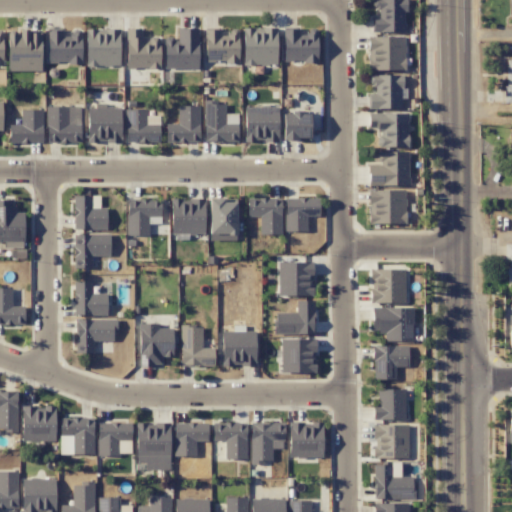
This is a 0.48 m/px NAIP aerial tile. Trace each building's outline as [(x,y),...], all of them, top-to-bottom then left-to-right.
[(404,0),(371,0),(371,12),(371,31),(404,32),(404,0)] [(141,29),(125,28),(124,68),(159,69),(159,37),(141,36),(141,29)] [(197,28),(176,28),(176,37),(163,37),(163,69),(197,69),(197,28)] [(275,28),(241,28),(242,65),(276,65),(275,28)] [(316,31),(297,32),(297,28),(282,29),(283,62),(316,61),(316,31)] [(118,29),(85,29),(85,66),(119,66),(118,29)] [(237,62),(238,31),(219,30),(204,29),(204,62),(237,62)] [(40,70),(39,30),(17,30),(17,31),(6,31),(7,71),(40,70)] [(80,63),(80,32),(62,32),(62,30),(46,30),(46,63),(80,63)] [(404,70),(403,36),(367,37),(367,70),(404,70)] [(367,108),(400,109),(401,99),(406,99),(406,89),(402,89),(402,75),(368,75),(368,85),(374,85),(374,94),(367,93),(367,108)] [(237,113),(225,113),(225,101),(203,101),(203,142),(236,142),(237,113)] [(86,108),(86,143),(120,142),(120,105),(94,105),(94,108),(86,108)] [(45,107),(45,143),(80,142),(79,106),(45,107)] [(198,106),(177,106),(177,124),(165,124),(164,142),(198,142),(198,106)] [(277,106),(243,107),(244,142),(277,141),(277,106)] [(8,124),(8,143),(41,143),(42,110),(20,109),(20,125),(8,124)] [(125,143),(158,143),(158,116),(146,116),(146,109),(124,109),(125,143)] [(309,113),(282,112),(281,140),(308,140),(309,113)] [(407,113),(368,113),(368,128),(376,128),(375,147),(407,147),(407,113)] [(408,185),(407,151),(376,152),(376,165),(367,165),(368,185),(408,185)] [(404,190),(367,190),(368,224),(404,223),(404,190)] [(105,229),(105,207),(98,207),(98,195),(72,195),(72,229),(105,229)] [(318,216),(318,197),(284,198),(284,232),(306,231),(306,216),(318,216)] [(235,202),(224,202),(224,198),(208,198),(209,241),(236,240),(235,202)] [(280,234),(280,198),(247,198),(247,217),(258,217),(258,234),(280,234)] [(125,235),(148,236),(148,223),(160,224),(160,200),(125,199),(125,235)] [(203,199),(170,199),(170,234),(203,234),(203,199)] [(72,268),(91,268),(91,256),(109,255),(109,234),(72,234),(72,268)] [(506,287),(511,286),(511,243),(503,244),(504,259),(506,259),(506,287)] [(312,296),(311,261),(276,262),(277,297),(312,296)] [(404,303),(403,269),(369,270),(370,304),(404,303)] [(90,281),(72,281),(73,316),(106,315),(106,294),(91,294),(90,281)] [(0,310),(0,325),(23,324),(23,306),(11,306),(11,287),(0,287),(0,310)] [(313,334),(312,300),(295,301),(295,312),(272,313),(273,335),(313,334)] [(412,308),(371,307),(371,332),(384,332),(384,342),(412,342),(412,308)] [(114,319),(74,320),(74,353),(92,352),(92,341),(115,340),(114,319)] [(172,357),(171,328),(159,328),(159,323),(137,324),(138,366),(160,365),(160,357),(172,357)] [(201,326),(179,326),(180,366),(213,366),(213,347),(201,348),(201,326)] [(254,331),(220,331),(221,366),(254,366),(254,331)] [(279,339),(280,373),(315,372),(314,338),(279,339)] [(407,346),(371,346),(372,380),(395,379),(395,367),(407,367),(407,346)] [(404,420),(404,389),(374,389),(374,419),(404,420)] [(0,412),(0,432),(16,433),(17,392),(0,392),(0,412)] [(54,406),(20,406),(20,441),(54,441),(54,406)] [(59,454),(93,454),(92,417),(59,417),(59,454)] [(130,423),(97,422),(96,455),(130,455),(130,423)] [(322,457),(321,422),(303,422),(303,423),(287,423),(288,458),(322,457)] [(168,423),(134,423),(135,463),(144,463),(144,470),(169,470),(168,423)] [(207,423),(173,423),(173,456),(195,456),(195,441),(207,441),(207,423)] [(224,459),(245,460),(246,423),(212,423),(211,441),(224,441),(224,459)] [(283,423),(250,423),(249,465),(263,465),(263,461),(271,461),(271,448),(283,448),(283,423)] [(407,425),(373,424),(372,458),(407,458),(407,425)] [(399,477),(399,464),(372,464),(373,499),(412,498),(411,476),(399,477)] [(0,507),(16,507),(16,471),(0,471),(0,507)] [(54,511),(54,478),(20,479),(20,511),(54,511)] [(71,483),(72,505),(59,505),(59,511),(92,511),(92,483),(71,483)] [(130,511),(131,511),(118,511),(119,497),(97,497),(96,511),(130,511)] [(169,511),(169,497),(147,497),(148,505),(135,506),(135,511),(169,511)] [(224,498),(224,511),(245,511),(245,497),(224,498)] [(249,499),(249,511),(283,511),(283,498),(249,499)] [(207,511),(207,499),(173,499),(173,511),(207,511)] [(309,511),(310,500),(288,500),(287,511),(309,511)] [(407,511),(407,503),(373,504),(373,511),(407,511)]
